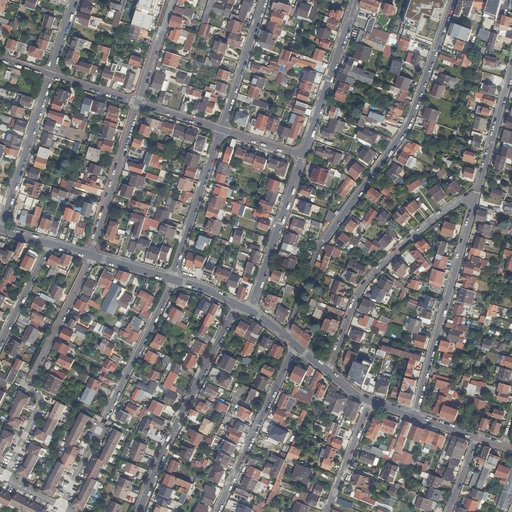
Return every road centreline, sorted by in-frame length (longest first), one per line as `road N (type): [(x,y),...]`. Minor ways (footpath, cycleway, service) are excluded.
road 1 (residential): [(454,0),(408,124),(319,244),(286,337)]
road 2 (residential): [(174,279),(60,506)]
road 3 (residential): [(328,371),(363,284),(444,213),(473,199)]
road 4 (residential): [(138,511),(237,305)]
road 5 (residential): [(473,199),(414,416)]
road 6 (residential): [(24,375),(20,384),(38,394),(40,405),(3,477),(60,506)]
road 7 (residential): [(295,344),(217,511)]
road 8 (unclassified): [(251,313),(302,155)]
road 9 (unclassified): [(302,155),(356,0)]
road 10 (residential): [(1,228),(51,74)]
road 11 (residential): [(172,278),(221,128)]
road 12 (residential): [(136,104),(91,255)]
road 13 (residential): [(511,66),(473,199)]
road 14 (residential): [(93,255),(33,376)]
road 15 (residential): [(264,0),(221,128)]
